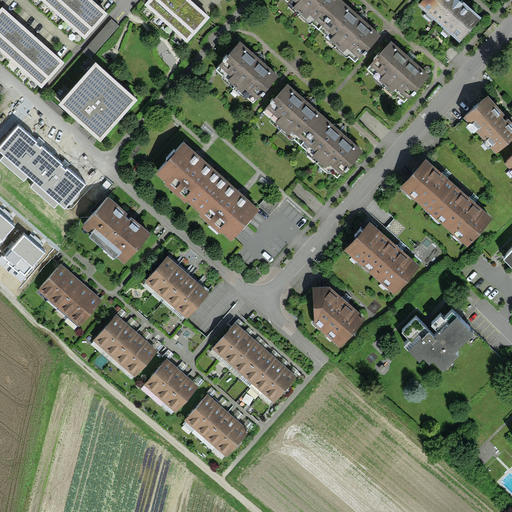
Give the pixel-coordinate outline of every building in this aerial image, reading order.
[(104,15),(87,0),(39,0),(83,38),(104,15)] [(206,18),(185,0),(150,0),(144,7),(186,42),(206,18)] [(282,0),(315,28),(338,1),(337,0),(282,0)] [(460,40),(480,17),(460,0),(423,0),(420,5),(460,40)] [(338,1),(315,28),(354,61),(377,35),(338,1)] [(61,64),(0,9),(0,52),(39,88),(61,64)] [(110,17),(84,52),(93,58),(119,24),(110,17)] [(250,103),(274,75),(237,42),(212,70),(250,103)] [(402,102),(427,75),(390,42),(365,69),(402,102)] [(134,102),(94,67),(59,107),(99,141),(134,102)] [(298,142),(321,116),(285,85),(261,111),(298,142)] [(496,150),(511,135),(511,127),(485,97),(464,115),(496,150)] [(321,116),(298,142),(336,177),(359,150),(321,116)] [(0,146),(0,156),(60,210),(86,182),(20,124),(0,146)] [(191,203),(217,174),(182,142),(156,171),(191,203)] [(467,247),(493,217),(473,200),(444,175),(426,159),(400,188),(467,247)] [(217,174),(191,203),(230,238),(256,209),(217,174)] [(124,260),(148,234),(106,197),(83,224),(124,260)] [(7,208),(0,216),(0,236),(17,217),(7,208)] [(394,294),(419,264),(399,247),(369,221),(361,230),(344,251),(394,294)] [(12,265),(37,236),(27,228),(2,257),(12,265)] [(37,236),(12,265),(22,274),(47,245),(37,236)] [(511,261),(511,243),(503,253),(511,261)] [(155,289),(175,266),(165,257),(144,281),(155,289)] [(185,274),(175,266),(155,289),(165,298),(185,274)] [(48,299),(68,275),(58,267),(38,290),(48,299)] [(195,283),(185,274),(165,298),(175,306),(195,283)] [(78,284),(68,275),(48,299),(58,307),(78,284)] [(205,291),(195,283),(175,306),(185,315),(205,291)] [(88,293),(78,284),(58,307),(68,316),(88,293)] [(315,289),(314,320),(339,341),(361,317),(327,287),(315,289)] [(98,301),(88,293),(68,316),(78,325),(98,301)] [(461,335),(469,328),(451,309),(442,317),(439,314),(430,322),(437,330),(432,335),(415,316),(400,330),(407,337),(402,342),(410,351),(414,347),(427,362),(432,358),(437,364),(445,357),(449,362),(457,355),(453,350),(465,339),(461,335)] [(104,349),(124,325),(113,317),(93,340),(104,349)] [(222,357),(242,333),(232,324),(212,348),(222,357)] [(134,334),(124,325),(104,349),(114,358),(134,334)] [(252,342),(242,333),(222,357),(232,365),(252,342)] [(144,343),(134,334),(114,358),(124,366),(144,343)] [(262,350),(252,342),(232,365),(242,374),(262,350)] [(154,351),(144,343),(124,366),(134,375),(154,351)] [(272,359),(262,350),(242,374),(252,382),(272,359)] [(282,367),(272,359),(252,382),(262,391),(282,367)] [(154,392),(175,369),(164,360),(144,384),(154,392)] [(293,376),(282,367),(262,391),(272,400),(293,376)] [(185,377),(175,369),(154,392),(165,401),(185,377)] [(195,386),(185,377),(165,401),(175,409),(195,386)] [(194,429),(215,405),(204,397),(184,420),(194,429)] [(225,414),(215,405),(194,429),(205,437),(225,414)] [(235,423),(225,414),(205,437),(215,446),(235,423)] [(245,431),(235,423),(215,446),(225,455),(245,431)]
